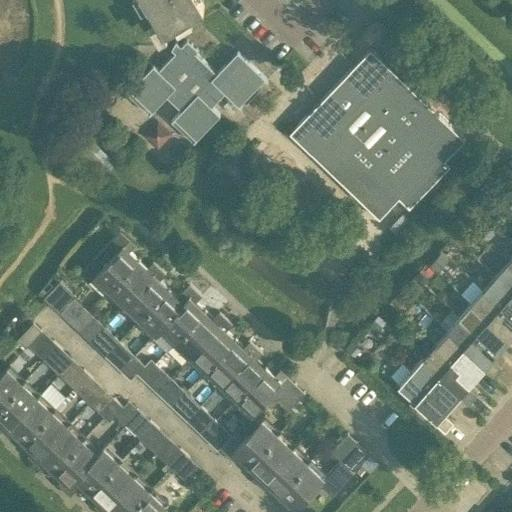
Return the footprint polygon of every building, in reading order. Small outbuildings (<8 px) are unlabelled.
[(200,0),(145,0),(164,31),(205,6),(200,0)] [(187,39),(181,45),(176,40),(172,48),(175,51),(159,68),(154,64),(127,91),(150,113),(167,95),(181,109),(172,119),(194,141),(221,113),(212,105),(225,91),(242,107),(268,79),(238,50),(217,72),(196,52),(198,49),(187,39)] [(370,47),(351,68),(291,131),(379,216),(399,195),(410,206),(450,163),(445,158),(465,138),(420,95),(438,76),(401,41),(384,60),(370,47)] [(105,173),(116,161),(95,142),(84,154),(105,173)] [(485,214),(497,202),(491,197),(479,208),(485,214)] [(413,222),(403,211),(388,225),(399,236),(413,222)] [(108,291),(140,258),(131,249),(137,243),(122,229),(84,268),(108,291)] [(455,234),(453,236),(462,245),(464,243),(465,242),(455,234)] [(453,236),(450,239),(460,248),(462,245),(453,236)] [(439,270),(450,258),(442,250),(431,263),(439,270)] [(140,258),(108,291),(122,305),(160,265),(154,259),(148,266),(140,258)] [(511,263),(507,259),(495,273),(511,287),(511,263)] [(160,265),(122,305),(137,319),(169,286),(160,277),(166,271),(160,265)] [(421,270),(416,275),(424,281),(425,283),(430,278),(421,270)] [(501,310),(511,320),(511,287),(495,273),(483,286),(505,305),(501,310)] [(49,301),(59,311),(77,293),(61,277),(44,296),(49,301)] [(197,287),(191,281),(190,281),(178,294),(169,286),(137,319),(152,333),(197,287)] [(500,333),(511,343),(511,320),(501,310),(505,305),(483,286),(471,299),(503,328),(500,333)] [(197,287),(152,333),(159,327),(173,341),(205,308),(196,299),(202,292),(197,287)] [(401,287),(393,297),(400,303),(409,294),(401,287)] [(477,336),(494,351),(505,338),(511,344),(511,343),(500,333),(503,328),(471,299),(459,313),(481,332),(477,336)] [(77,313),(86,322),(93,314),(85,305),(77,313)] [(205,308),(173,341),(188,355),(227,315),(220,309),(214,316),(205,308)] [(86,322),(77,313),(70,321),(79,329),(86,322)] [(476,359),(494,375),(502,366),(490,355),(494,351),(477,336),(481,332),(459,313),(447,326),(480,354),(476,359)] [(385,319),(379,314),(372,321),(377,326),(385,319)] [(227,315),(188,355),(203,370),(235,336),(227,328),(233,321),(227,315)] [(41,328),(32,319),(18,334),(27,343),(41,328)] [(453,363),(470,378),(482,365),(494,375),(476,359),(480,354),(447,326),(436,339),(457,358),(453,363)] [(114,334),(107,341),(117,350),(124,343),(114,334)] [(235,336),(203,370),(219,384),(257,344),(250,338),(244,344),(235,336)] [(45,346),(54,355),(61,347),(52,338),(45,346)] [(451,386),(469,402),(478,392),(466,382),(470,378),(453,363),(457,358),(436,339),(423,353),(456,382),(451,386)] [(353,340),(346,346),(355,354),(361,348),(353,340)] [(117,350),(107,341),(100,349),(110,358),(117,350)] [(257,344),(219,384),(234,399),(266,365),(257,357),(263,350),(257,344)] [(54,355),(45,346),(37,353),(47,362),(54,355)] [(429,390),(446,405),(457,392),(469,403),(469,402),(451,386),(456,382),(423,353),(411,367),(433,386),(429,390)] [(143,363),(153,372),(160,364),(151,355),(143,363)] [(348,387),(359,374),(340,357),(329,370),(348,387)] [(0,403),(25,377),(9,362),(0,371),(0,403)] [(153,372),(143,363),(136,371),(145,380),(153,372)] [(266,365),(234,399),(249,413),(270,391),(287,373),(288,373),(281,367),(274,373),(266,365)] [(76,375),(84,383),(91,375),(83,367),(76,375)] [(433,386),(411,367),(399,380),(431,409),(427,414),(445,430),(454,420),(442,409),(446,405),(429,390),(433,386)] [(279,400),(296,382),(287,373),(270,391),(279,400)] [(84,383),(76,375),(69,382),(77,391),(84,383)] [(25,377),(0,403),(0,414),(3,417),(0,419),(0,427),(3,430),(39,392),(25,377)] [(47,380),(39,390),(51,400),(59,391),(47,380)] [(296,382),(279,400),(288,408),(305,390),(296,382)] [(174,393),(183,401),(190,393),(181,385),(174,393)] [(39,392),(3,430),(9,436),(16,429),(25,438),(55,406),(39,392)] [(183,401),(174,393),(167,400),(175,408),(183,401)] [(105,403),(115,412),(122,405),(113,396),(105,403)] [(115,412),(105,403),(98,411),(108,420),(115,412)] [(55,406),(25,438),(33,446),(27,452),(34,459),(70,421),(55,406)] [(204,421),(213,430),(221,422),(211,413),(204,421)] [(250,460),(280,429),(265,414),(228,452),(235,459),(242,452),(250,460)] [(143,425),(151,433),(158,426),(150,418),(143,425)] [(70,421),(34,459),(40,465),(46,458),(55,467),(85,435),(70,421)] [(213,430),(204,421),(197,429),(206,437),(213,430)] [(151,433),(143,425),(136,432),(145,440),(151,433)] [(280,429),(250,460),(259,468),(252,476),(258,482),(295,443),(280,429)] [(349,466),(366,448),(347,430),(330,448),(349,466)] [(85,435),(55,467),(64,475),(57,481),(63,487),(107,441),(99,449),(85,435)] [(107,441),(63,487),(69,493),(82,480),(91,488),(122,455),(107,441)] [(295,443),(258,482),(265,488),(272,481),(280,489),(310,457),(295,443)] [(173,453),(182,462),(189,455),(180,446),(173,453)] [(182,462),(173,453),(166,460),(175,469),(182,462)] [(122,455),(91,488),(99,496),(94,503),(100,509),(137,470),(122,455)] [(310,457),(280,489),(289,497),(282,504),(289,511),(326,472),(310,457)] [(137,470),(100,509),(103,511),(108,511),(112,508),(116,511),(125,511),(152,484),(137,470)] [(152,484),(125,511),(154,511),(167,499),(152,484)]
